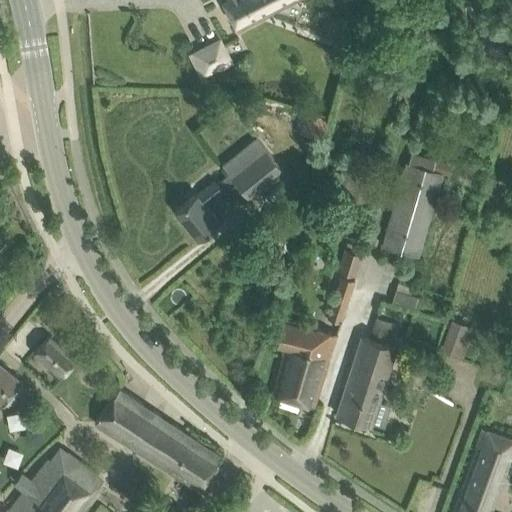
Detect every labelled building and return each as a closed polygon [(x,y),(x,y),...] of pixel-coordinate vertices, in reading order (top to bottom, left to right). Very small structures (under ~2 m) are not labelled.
[(223,0),(238,29),(294,0),(223,0)] [(199,50),(189,55),(201,78),(211,73),(199,50)] [(336,191),(369,200),(382,154),(349,144),(336,191)] [(231,200),(243,190),(249,197),(283,169),(266,148),(231,175),(229,173),(217,183),(214,179),(197,192),(175,210),(198,238),(220,221),(206,203),(222,190),(231,200)] [(435,158),(432,169),(443,172),(450,174),(453,164),(435,158)] [(407,161),(382,244),(419,254),(443,172),(432,169),(407,161)] [(322,202),(318,218),(321,219),(320,221),(322,226),(333,229),(338,226),(340,219),(336,214),(338,207),(322,202)] [(338,269),(355,275),(362,253),(345,247),(338,269)] [(327,316),(341,321),(355,279),(341,274),(327,316)] [(397,285),(394,299),(416,304),(420,291),(397,285)] [(440,349),(463,358),(475,326),(452,318),(440,349)] [(280,344),(288,346),(273,392),(314,405),(338,332),(287,319),(280,344)] [(77,358),(50,334),(34,352),(61,376),(77,358)] [(363,334),(343,394),(337,413),(371,424),(372,421),(384,425),(391,404),(379,400),(397,345),(363,334)] [(0,400),(3,403),(21,380),(0,362),(0,400)] [(95,422),(111,433),(199,488),(222,455),(119,387),(95,422)] [(511,438),(484,428),(458,499),(453,511),(495,511),(491,510),(511,452),(511,438)] [(6,511),(77,511),(92,493),(88,491),(98,478),(66,453),(41,486),(32,479),(24,490),(24,489),(6,511)]
